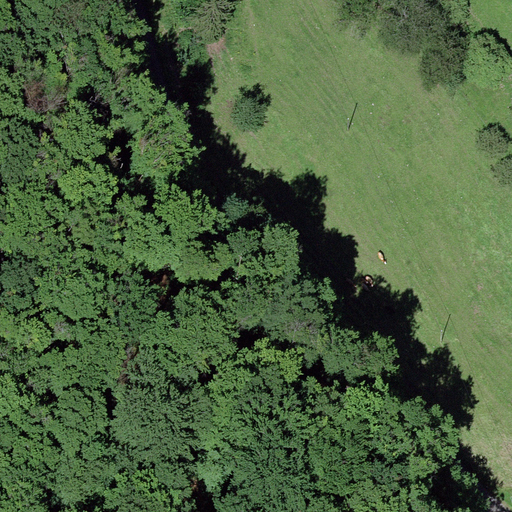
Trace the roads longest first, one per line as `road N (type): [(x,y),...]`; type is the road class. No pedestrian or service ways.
road 1 (unclassified): [(131,0),(163,136),(193,199),(481,511)]
road 2 (track): [(511,155),(400,0)]
